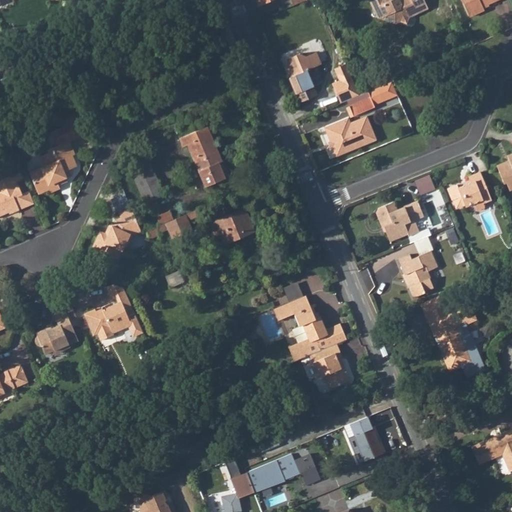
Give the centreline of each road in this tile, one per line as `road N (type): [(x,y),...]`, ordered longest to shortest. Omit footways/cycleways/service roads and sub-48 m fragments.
road 1 (residential): [(0,256),(70,232),(117,136),(204,92),(231,35),(243,28)]
road 2 (tertiary): [(318,204),(449,511)]
road 3 (residential): [(318,204),(470,141),(511,46)]
road 4 (tertiary): [(243,28),(318,204)]
